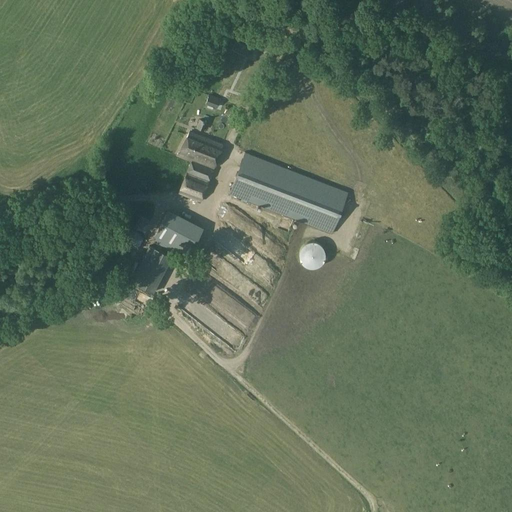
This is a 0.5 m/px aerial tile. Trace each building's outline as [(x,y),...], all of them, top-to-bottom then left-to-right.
[(230,42),(228,47),(232,49),(249,57),(253,48),(236,40),(234,44),(230,42)] [(196,129),(203,131),(208,117),(201,115),(196,129)] [(190,162),(212,170),(222,145),(188,132),(178,157),(190,162)] [(346,192),(315,180),(244,153),(228,194),(330,234),(346,192)] [(212,170),(190,162),(186,172),(208,181),(212,170)] [(200,201),(208,181),(186,172),(178,193),(200,201)] [(230,205),(222,215),(239,228),(247,219),(230,205)] [(205,228),(169,210),(155,236),(191,255),(205,228)] [(137,227),(146,230),(149,223),(140,220),(137,227)] [(120,228),(117,233),(120,234),(116,240),(123,243),(129,234),(120,228)] [(212,238),(265,284),(273,275),(221,228),(212,238)] [(127,236),(133,246),(143,239),(137,230),(127,236)] [(325,256),(325,255),(325,253),(325,252),(325,251),(324,250),(324,249),(323,248),(323,247),(322,246),(321,245),(320,244),(319,243),(318,243),(316,242),(315,242),(314,242),(313,241),(311,241),(310,242),(309,242),(308,242),(306,243),(305,244),(304,244),(303,245),(302,246),(301,247),(301,248),(300,249),(300,251),(299,252),(299,253),(299,254),(299,255),(299,257),(300,258),(300,259),(300,260),(301,262),(302,263),(303,264),(305,265),(305,266),(307,266),(308,267),(309,267),(310,267),(311,268),(313,268),(314,267),(315,267),(316,267),(318,266),(319,266),(320,265),(321,264),(322,263),(323,262),(323,261),(324,260),(324,259),(325,257),(325,256)] [(172,259),(150,247),(134,273),(157,286),(172,259)] [(211,261),(215,252),(207,248),(203,258),(211,261)] [(130,260),(121,254),(115,264),(124,269),(130,260)] [(254,305),(263,295),(231,266),(222,276),(254,305)] [(132,292),(136,287),(123,276),(119,281),(132,292)] [(173,301),(215,330),(223,318),(181,290),(173,301)] [(225,327),(216,336),(228,348),(237,339),(225,327)]
